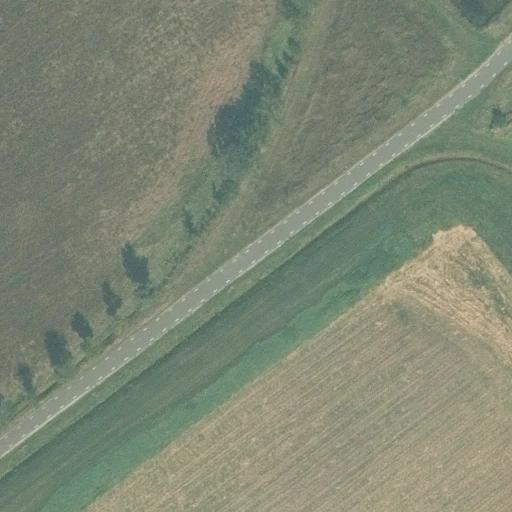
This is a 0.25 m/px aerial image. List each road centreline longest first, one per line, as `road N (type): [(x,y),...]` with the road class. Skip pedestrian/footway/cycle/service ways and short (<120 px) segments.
road 1 (residential): [(0,450),(511,48)]
road 2 (track): [(328,0),(265,168),(197,282),(198,298)]
